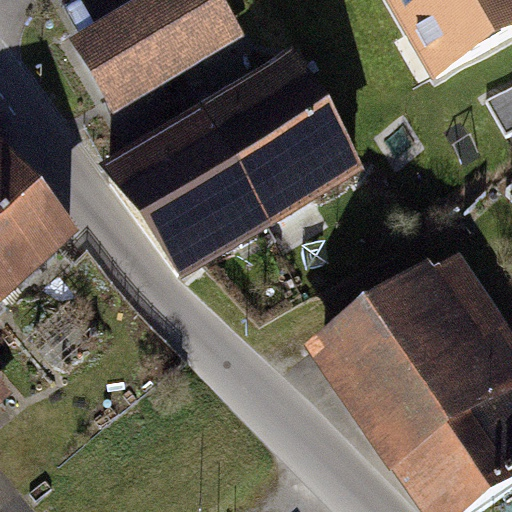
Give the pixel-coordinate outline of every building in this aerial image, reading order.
[(147,0),(70,49),(116,121),(244,40),(218,0),(147,0)] [(511,0),(377,0),(436,100),(511,55),(511,0)] [(193,288),(363,189),(294,72),(107,182),(176,298),(193,288)] [(511,96),(496,104),(511,137),(511,96)] [(0,423),(8,416),(0,407),(0,323),(75,259),(0,173),(0,423)] [(397,511),(486,511),(511,495),(511,410),(509,407),(511,405),(511,359),(454,271),(304,369),(397,511)]
